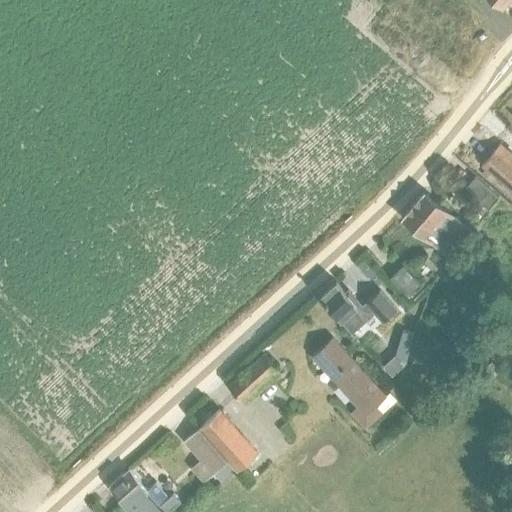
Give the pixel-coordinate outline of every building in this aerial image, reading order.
[(511,150),(501,141),(482,163),(511,185),(511,150)] [(476,174),(466,184),(481,197),(480,200),(489,206),(500,195),(476,174)] [(425,190),(403,215),(449,254),(471,228),(425,190)] [(404,264),(392,275),(415,299),(426,288),(404,264)] [(337,279),(321,294),(353,330),(375,310),(383,320),(398,306),(381,286),(363,302),(361,299),(358,303),(337,279)] [(469,329),(456,344),(482,364),(489,356),(482,351),(488,344),(469,329)] [(334,333),(312,353),(358,404),(351,410),(366,426),(398,397),(391,389),(388,392),(334,333)] [(263,351),(228,382),(247,402),(282,370),(263,351)] [(396,353),(383,365),(393,375),(395,373),(406,363),(396,353)] [(434,364),(423,374),(432,384),(443,373),(441,371),(434,364)] [(200,425),(237,467),(238,469),(260,450),(221,406),(200,425)] [(237,467),(200,425),(184,438),(201,457),(214,471),(223,481),(237,467)] [(214,471),(201,457),(191,466),(204,480),(214,471)] [(130,466),(110,484),(134,511),(166,511),(182,499),(175,491),(171,494),(157,479),(147,487),(130,466)]
